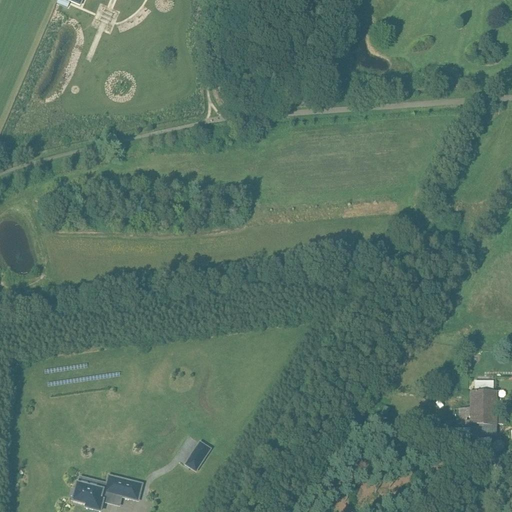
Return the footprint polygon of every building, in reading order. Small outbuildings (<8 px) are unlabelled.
[(474,383),(474,391),(493,391),(493,383),(474,383)] [(496,393),(470,393),(470,409),(455,409),(455,425),(498,425),(505,425),(505,418),(497,418),(496,393)] [(497,443),(494,445),(494,449),(497,452),(501,452),(504,449),(504,445),(501,442),(497,443)] [(186,466),(196,472),(210,451),(200,444),(186,466)] [(138,499),(141,486),(109,478),(107,486),(100,485),(99,491),(77,486),(76,491),(73,490),(72,497),(74,498),(73,503),(88,507),(88,506),(95,507),(98,505),(99,504),(99,502),(102,502),(103,502),(105,493),(135,501),(138,499)]
